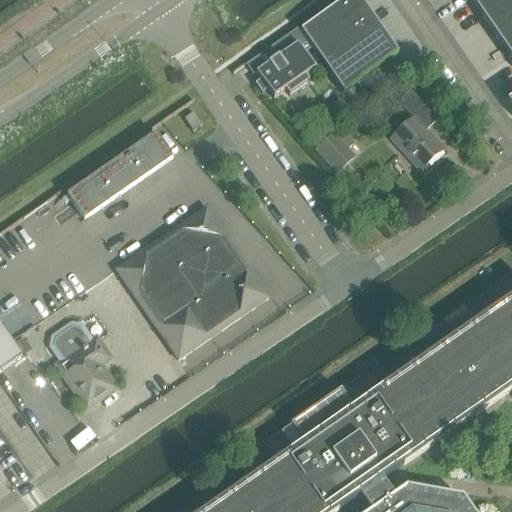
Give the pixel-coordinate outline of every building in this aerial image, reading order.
[(315,54),(369,16),(358,0),(347,0),(300,33),(315,54)] [(484,22),(511,1),(511,0),(473,0),(470,3),(484,22)] [(497,41),(511,30),(511,1),(484,22),(497,41)] [(328,73),(383,35),(369,16),(315,54),(328,73)] [(510,60),(511,58),(511,30),(497,41),(510,60)] [(343,94),(397,56),(383,35),(328,73),(343,94)] [(305,79),(315,72),(297,46),(256,75),(261,82),(255,86),(261,96),(267,92),(274,101),(285,93),(288,98),(309,84),(305,79)] [(443,152),(426,133),(437,123),(411,93),(398,104),(414,121),(392,141),(420,171),(414,177),(414,178),(443,152)] [(202,128),(193,115),(185,121),(193,134),(202,128)] [(356,159),(348,151),(355,145),(342,131),(336,137),(334,135),(314,152),(337,177),(356,159)] [(84,222),(173,161),(156,136),(67,197),(84,222)] [(268,301),(206,211),(116,273),(178,363),(268,301)] [(383,482),(511,392),(511,393),(511,300),(376,395),(364,377),(266,445),(279,462),(207,511),(339,511),(359,498),(368,511),(470,511),(462,500),(406,490),(394,499),(383,482)] [(97,367),(108,360),(96,344),(95,345),(78,320),(45,343),(62,367),(60,368),(59,369),(87,408),(113,390),(97,367)] [(0,327),(0,374),(22,359),(0,327)]
